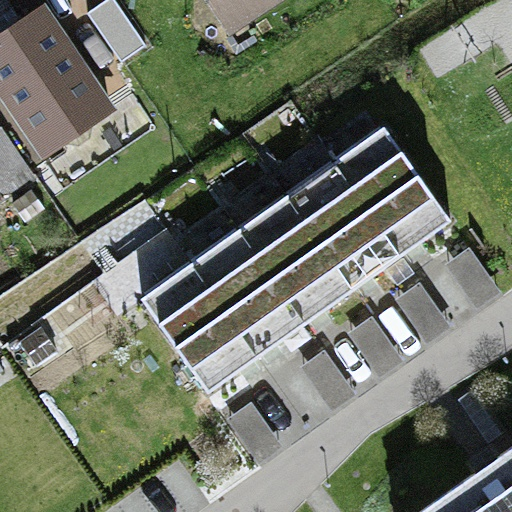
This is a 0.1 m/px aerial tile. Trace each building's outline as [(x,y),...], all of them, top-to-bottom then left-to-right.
[(214,0),(218,5),(224,0),(236,0),(245,12),(263,0),(214,0)] [(46,15),(42,9),(22,22),(19,16),(0,28),(0,84),(42,147),(41,148),(44,153),(65,139),(67,141),(80,144),(89,137),(91,124),(90,121),(110,108),(107,102),(104,104),(45,15),(46,15)] [(1,128),(0,128),(0,197),(32,175),(1,128)] [(457,235),(396,142),(143,307),(204,400),(457,235)] [(511,511),(511,486),(472,511),(511,511)]
